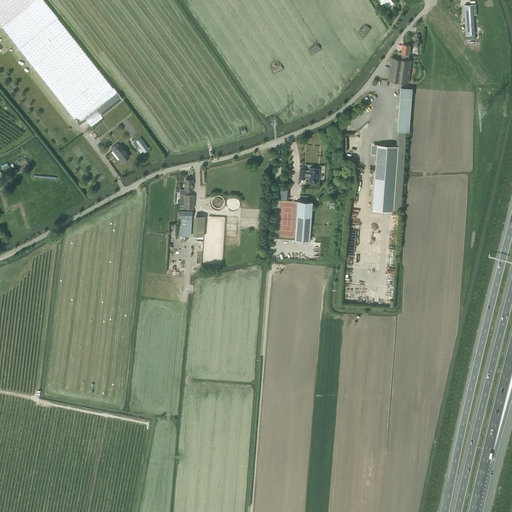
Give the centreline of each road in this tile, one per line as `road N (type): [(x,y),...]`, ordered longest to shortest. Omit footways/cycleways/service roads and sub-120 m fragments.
road 1 (unclassified): [(0,257),(150,176),(322,123),(366,85),(434,0)]
road 2 (track): [(251,511),(278,140)]
road 3 (motorway): [(511,222),(445,511)]
road 4 (motorway): [(511,288),(457,511)]
